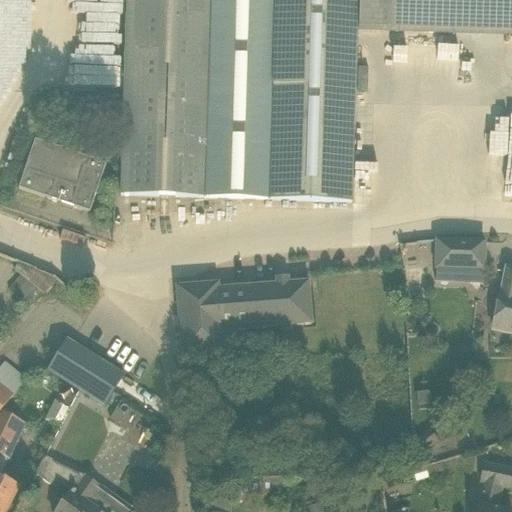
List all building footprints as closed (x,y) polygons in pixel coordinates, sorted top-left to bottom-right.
[(352,205),(355,104),(357,31),(440,34),(440,6),(511,7),(511,0),(126,0),(120,198),(352,205)] [(403,77),(402,85),(432,86),(433,47),(389,46),(388,77),(403,77)] [(103,73),(71,76),(72,86),(104,83),(103,73)] [(511,194),(511,111),(507,111),(505,142),(486,141),(484,175),(502,176),(501,193),(511,194)] [(35,142),(25,171),(18,190),(90,214),(106,166),(35,142)] [(437,242),(436,270),(484,271),(484,243),(437,242)] [(492,331),(511,334),(511,270),(507,270),(501,296),(500,295),(492,331)] [(41,293),(21,277),(9,291),(28,308),(41,293)] [(176,288),(182,356),(182,357),(196,356),(197,372),(238,369),(236,351),(224,352),(222,332),(280,328),(280,332),(292,331),(292,327),(312,325),(308,283),(288,285),(288,278),(276,279),(277,286),(219,290),(218,285),(176,288)] [(48,372),(105,408),(125,376),(67,340),(48,372)] [(0,367),(0,412),(26,381),(3,363),(0,367)] [(0,421),(0,511),(6,511),(19,488),(0,478),(26,426),(5,415),(0,421)] [(286,501),(285,458),(232,460),(234,503),(286,501)] [(499,511),(497,511),(502,488),(511,490),(511,472),(486,467),(482,484),(484,485),(480,508),(475,507),(474,511),(499,511)] [(110,511),(113,508),(102,500),(107,493),(87,478),(84,477),(72,494),(58,511),(110,511)]
